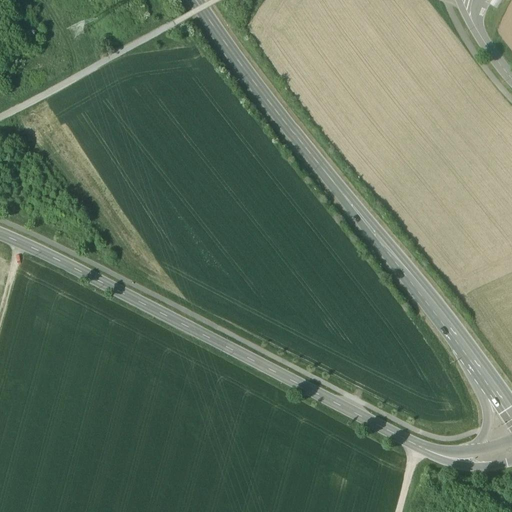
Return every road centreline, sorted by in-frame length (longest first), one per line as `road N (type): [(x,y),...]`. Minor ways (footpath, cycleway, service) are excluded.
road 1 (tertiary): [(0,235),(418,446)]
road 2 (primary): [(462,345),(196,0)]
road 3 (track): [(0,117),(215,0)]
road 4 (primary): [(462,345),(486,428),(468,446),(442,450)]
